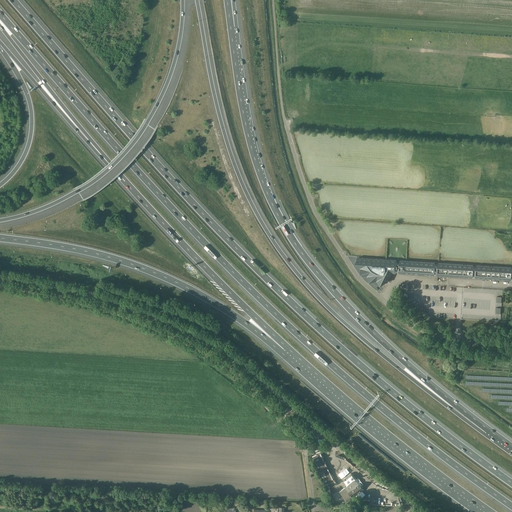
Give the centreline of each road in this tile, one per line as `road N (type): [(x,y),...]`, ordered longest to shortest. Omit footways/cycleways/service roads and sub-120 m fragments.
road 1 (motorway): [(0,17),(222,262),(338,372),(511,506)]
road 2 (motorway): [(511,482),(347,354),(235,248),(12,0)]
road 3 (motorway): [(480,428),(332,313),(267,234),(220,122),(196,0)]
road 4 (motorway): [(480,428),(361,325),(294,244),(253,155),(230,27)]
road 5 (unclassified): [(0,276),(121,303),(193,332),(321,425)]
road 6 (unclassified): [(282,113),(311,205),(382,304),(422,332),(511,343)]
road 7 (motorway): [(0,237),(84,250),(161,275),(291,352)]
road 8 (motorway): [(0,221),(77,191),(127,147),(167,85),(183,0)]
road 9 (motorway): [(103,156),(291,352)]
road 10 (motorway): [(291,352),(489,511)]
road 11 (motorway): [(0,25),(103,156)]
road 12 (motorway): [(0,44),(33,118),(24,157),(0,186)]
road 13 (motorway): [(0,44),(103,156)]
road 14 (unclassified): [(425,511),(321,425)]
